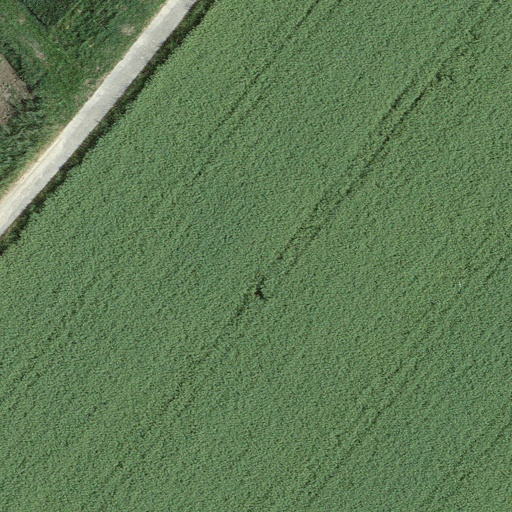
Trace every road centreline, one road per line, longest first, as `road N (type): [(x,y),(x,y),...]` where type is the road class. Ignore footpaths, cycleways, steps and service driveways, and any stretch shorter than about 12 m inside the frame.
road 1 (track): [(0,216),(180,0)]
road 2 (track): [(0,22),(90,116)]
